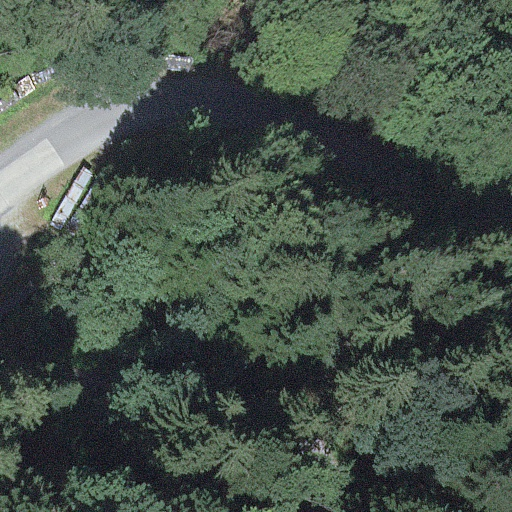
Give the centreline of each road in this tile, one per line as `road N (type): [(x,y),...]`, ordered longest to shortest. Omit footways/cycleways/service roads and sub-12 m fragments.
road 1 (unclassified): [(0,144),(65,102),(135,86),(218,95),(511,216)]
road 2 (track): [(0,378),(110,379),(240,403),(311,433),(344,492),(340,511)]
